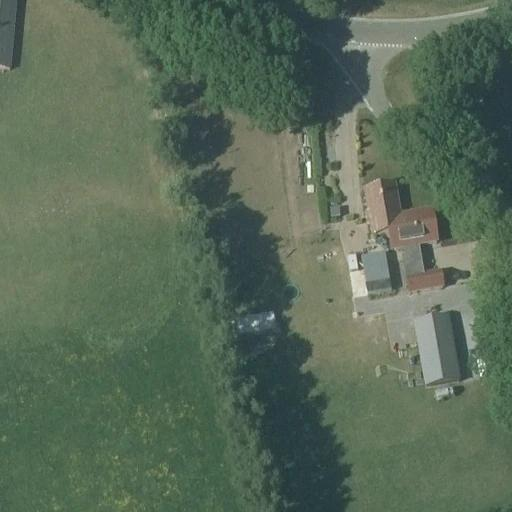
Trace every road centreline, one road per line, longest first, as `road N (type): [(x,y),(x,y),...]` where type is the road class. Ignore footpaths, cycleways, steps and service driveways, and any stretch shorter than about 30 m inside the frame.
road 1 (unclassified): [(511,236),(382,111),(364,72),(367,34)]
road 2 (unclassified): [(367,34),(448,30),(511,15)]
road 3 (unclassified): [(238,0),(367,34)]
